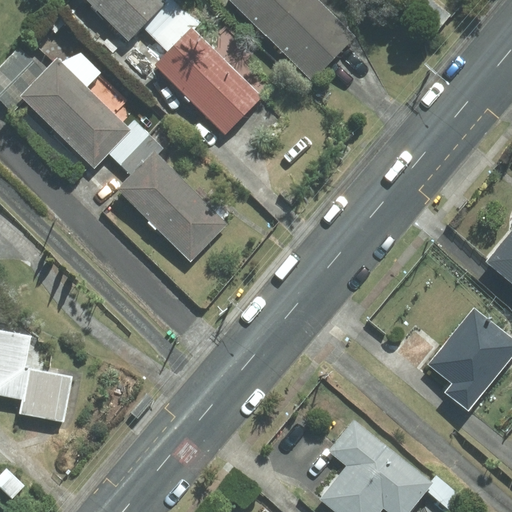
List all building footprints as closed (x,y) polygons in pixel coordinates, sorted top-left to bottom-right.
[(166,0),(92,0),(132,40),(144,28),(170,53),(159,64),(228,134),(266,97),(197,28),(201,24),(177,0),(171,0),(169,2),(166,0)] [(320,0),(235,0),(316,80),(358,38),(320,0)] [(24,46),(0,69),(0,95),(15,111),(29,98),(97,168),(112,154),(134,176),(123,187),(194,259),(231,223),(159,150),(157,153),(91,86),(106,71),(86,51),(66,60),(61,56),(48,70),(24,46)] [(511,232),(491,260),(511,277),(511,232)] [(456,383),(450,391),(474,410),(511,360),(511,333),(477,306),(431,364),(456,383)] [(67,421),(76,375),(30,366),(36,334),(0,327),(0,393),(26,398),(23,412),(67,421)] [(357,418),(332,450),(350,464),(324,498),(341,511),(383,511),(388,506),(395,511),(413,511),(438,481),(357,418)]
